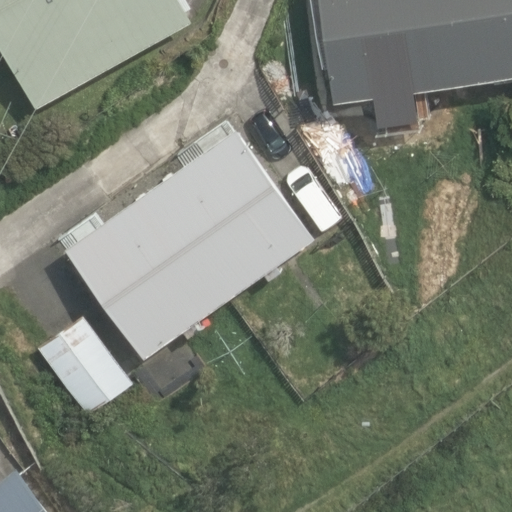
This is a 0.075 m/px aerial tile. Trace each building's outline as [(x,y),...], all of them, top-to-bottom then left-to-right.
[(0,0),(0,28),(40,104),(197,19),(186,0),(0,0)] [(511,0),(327,0),(333,33),(322,35),(326,70),(337,69),(340,98),(387,91),(389,105),(408,103),(406,89),(511,75),(511,0)] [(322,234),(244,123),(72,244),(148,355),(188,328),(192,335),(209,322),(204,317),(268,272),(272,278),(286,269),(281,262),(322,234)] [(138,381),(88,311),(41,344),(91,414),(138,381)] [(0,511),(55,511),(19,466),(0,481),(0,511)]
